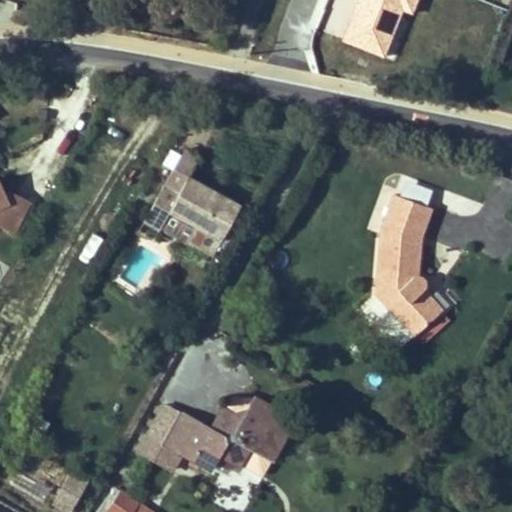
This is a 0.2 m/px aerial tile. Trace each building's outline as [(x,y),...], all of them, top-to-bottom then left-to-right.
[(165,184),(146,219),(162,228),(165,224),(216,252),(243,203),(222,191),(219,197),(209,192),(212,186),(190,174),(179,192),(165,184)] [(404,176),(400,189),(428,197),(432,185),(404,176)] [(0,223),(8,229),(27,201),(8,189),(5,193),(0,182),(0,223)] [(222,191),(212,186),(209,192),(219,197),(222,191)] [(382,228),(376,292),(415,334),(443,309),(424,289),(426,288),(427,284),(427,281),(425,278),(418,273),(422,236),(433,207),(396,193),(382,228)] [(211,429),(196,421),(179,451),(213,469),(221,455),(241,466),(252,446),(274,458),(295,419),(256,396),(246,413),(233,417),(231,412),(222,407),(211,429)] [(165,443),(179,451),(196,421),(181,413),(165,443)] [(71,469),(53,499),(72,509),(89,479),(71,469)] [(51,511),(69,511),(72,509),(53,499),(47,509),(51,511)] [(107,502),(101,511),(125,511),(126,511),(107,502)]
